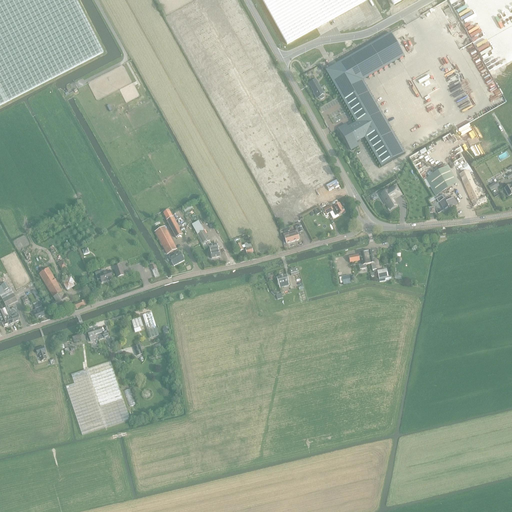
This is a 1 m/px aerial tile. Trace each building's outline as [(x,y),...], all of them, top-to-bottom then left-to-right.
[(0,0),(0,105),(103,53),(75,0),(0,0)] [(262,0),(287,44),(366,0),(262,0)] [(390,35),(324,71),(341,98),(356,123),(348,128),(346,124),(338,128),(351,151),(359,147),(357,143),(365,139),(381,168),(404,153),(402,150),(402,149),(401,148),(399,144),(398,143),(396,139),(395,137),(395,138),(393,134),(392,132),(390,129),(389,127),(387,124),(387,123),(386,122),(384,118),(377,106),(375,103),(374,101),(372,98),(372,97),(371,96),(369,92),(368,91),(366,87),(366,86),(365,86),(363,82),(404,59),(390,35)] [(318,98),(319,98),(320,99),(321,100),(324,98),(324,97),(323,95),(324,95),(316,80),(309,84),(314,93),(318,98)] [(458,183),(448,166),(425,179),(436,196),(458,183)] [(473,207),(486,202),(484,198),(483,198),(482,196),(480,197),(478,194),(480,193),(480,192),(479,190),(477,191),(468,171),(459,175),(473,207)] [(497,182),(489,186),(491,191),(495,188),(499,186),(498,185),(497,182)] [(384,195),(381,196),(386,204),(389,209),(396,205),(392,199),(395,197),(395,198),(400,195),(395,187),(390,190),(391,191),(387,193),(386,194),(385,193),(384,194),(384,195)] [(454,208),(458,205),(453,198),(446,202),(444,199),(442,196),(436,199),(438,203),(439,202),(444,210),(448,207),(449,209),(453,206),(454,208)] [(341,209),(339,204),(331,209),(329,206),(323,209),(326,215),(332,211),(335,216),(338,214),(338,215),(339,215),(341,214),(340,214),(344,212),(342,208),(341,209)] [(167,220),(166,221),(176,238),(183,234),(173,217),(169,210),(163,213),(167,220)] [(199,221),(192,225),(197,235),(199,234),(200,233),(204,231),(199,221)] [(299,240),(297,233),(299,233),(303,232),(301,225),(295,227),(296,231),(288,233),(291,242),(299,240)] [(167,254),(176,250),(164,228),(155,232),(167,254)] [(200,233),(199,234),(201,238),(199,239),(202,243),(203,243),(209,240),(204,231),(200,233)] [(237,245),(235,246),(239,252),(244,250),(243,248),(245,247),(246,250),(245,250),(247,255),(253,253),(252,248),(251,248),(250,244),(248,245),(248,244),(247,244),(246,243),(244,244),(244,245),(241,246),(240,243),(237,245)] [(217,245),(210,247),(210,251),(211,259),(220,257),(218,247),(217,247),(217,245)] [(179,251),(176,252),(169,256),(170,257),(170,258),(170,259),(172,261),(171,261),(174,266),(185,261),(182,255),(181,256),(180,253),(179,251)] [(371,251),(366,253),(368,264),(371,264),(372,270),(377,269),(375,263),(374,263),(371,251)] [(366,265),(368,264),(366,253),(360,254),(362,264),(359,265),(360,270),(366,268),(366,265)] [(67,268),(64,262),(64,263),(62,260),(57,263),(62,271),(67,268)] [(121,266),(114,268),(118,278),(124,275),(121,266)] [(290,276),(299,274),(298,268),(289,271),(290,276)] [(55,311),(70,301),(66,296),(65,297),(48,269),(39,275),(56,302),(51,306),(55,311)] [(386,269),(377,271),(379,283),(392,281),(391,277),(388,277),(386,269)] [(98,272),(95,273),(98,280),(100,279),(102,283),(106,281),(112,278),(110,271),(104,273),(103,270),(98,272)] [(280,289),(289,286),(286,276),(277,278),(278,282),(277,283),(277,284),(279,285),(280,289)] [(349,276),(339,278),(341,284),(343,284),(343,285),(351,284),(349,276)] [(0,294),(0,295),(6,307),(18,301),(14,294),(13,295),(10,289),(0,294)] [(84,300),(73,304),(76,310),(87,306),(84,300)] [(43,310),(42,308),(41,305),(35,307),(36,310),(33,311),(34,314),(36,320),(45,316),(43,310)] [(5,308),(2,309),(3,310),(9,325),(14,323),(12,318),(10,319),(7,312),(5,308)] [(3,310),(0,311),(0,318),(2,322),(4,328),(9,325),(3,310)] [(7,312),(10,319),(12,318),(14,323),(16,322),(16,323),(19,322),(19,321),(20,321),(19,318),(20,318),(18,314),(17,314),(15,315),(14,314),(12,315),(10,311),(7,312)] [(150,338),(159,335),(152,312),(142,315),(150,338)] [(134,329),(143,326),(141,317),(131,320),(134,329)] [(101,328),(96,329),(98,335),(95,336),(96,340),(99,339),(99,340),(104,338),(104,339),(109,337),(107,332),(103,333),(101,328)] [(91,342),(96,340),(95,336),(98,335),(96,329),(88,332),(91,342)] [(59,350),(65,349),(62,340),(56,342),(59,350)] [(139,346),(133,348),(136,357),(142,355),(139,346)] [(47,360),(45,354),(46,353),(44,347),(35,349),(38,356),(39,356),(41,362),(47,360)] [(83,436),(130,420),(110,362),(72,375),(75,384),(66,387),(83,436)]
